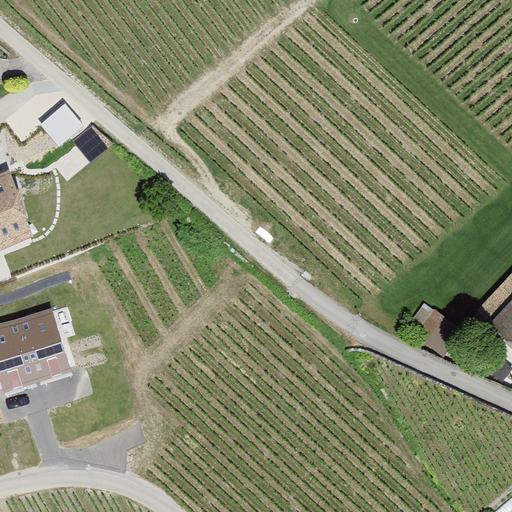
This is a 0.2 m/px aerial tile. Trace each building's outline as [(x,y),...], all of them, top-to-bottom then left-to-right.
[(107,145),(83,125),(66,145),(90,165),(107,145)] [(6,169),(0,171),(0,242),(31,230),(6,169)] [(511,269),(472,315),(511,350),(511,269)] [(420,333),(444,353),(463,330),(439,310),(420,333)] [(69,370),(52,312),(0,328),(0,366),(7,389),(69,370)]
